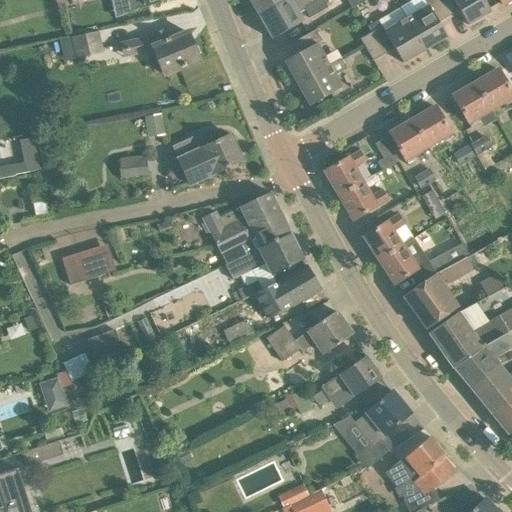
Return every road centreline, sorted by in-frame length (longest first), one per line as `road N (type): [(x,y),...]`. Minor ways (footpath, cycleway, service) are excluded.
road 1 (tertiary): [(511,485),(449,418),(374,312),(289,164)]
road 2 (residential): [(289,164),(257,185),(4,240)]
road 3 (residential): [(289,164),(511,35)]
road 4 (tertiary): [(289,164),(216,0)]
